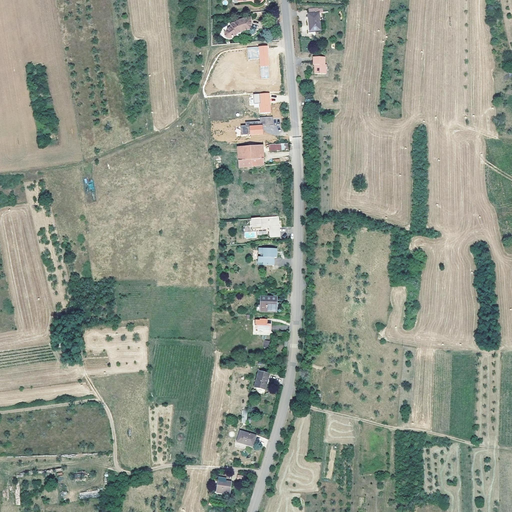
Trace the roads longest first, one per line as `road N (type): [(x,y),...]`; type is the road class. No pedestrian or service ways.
road 1 (tertiary): [(284,0),(296,136),(296,323),(289,383),(252,511)]
road 2 (track): [(265,473),(173,466),(125,475),(98,401),(0,413)]
road 3 (track): [(285,400),(511,449)]
